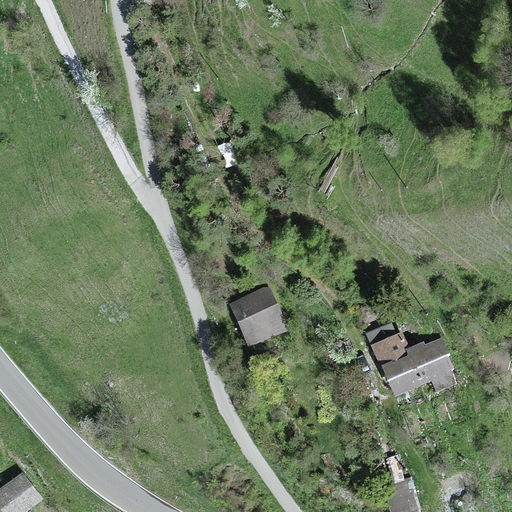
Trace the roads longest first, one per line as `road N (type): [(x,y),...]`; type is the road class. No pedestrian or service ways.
road 1 (unclassified): [(118,0),(163,221),(219,391),(294,511)]
road 2 (tertiary): [(153,511),(49,427),(0,367)]
